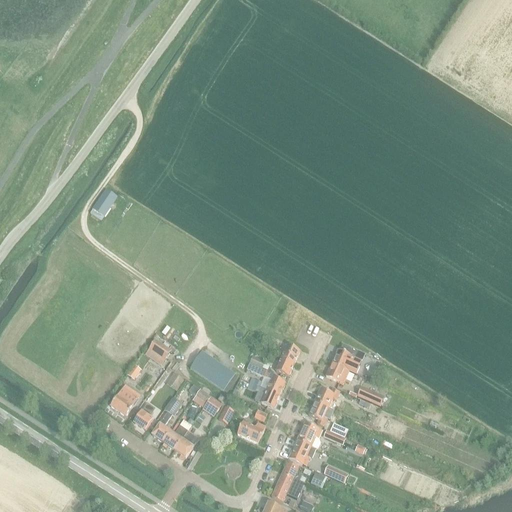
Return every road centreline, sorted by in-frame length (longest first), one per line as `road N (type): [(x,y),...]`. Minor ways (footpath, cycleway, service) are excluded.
road 1 (unclassified): [(0,257),(194,0)]
road 2 (residential): [(183,476),(229,501),(249,497),(323,335)]
road 3 (unclassified): [(148,511),(0,415)]
